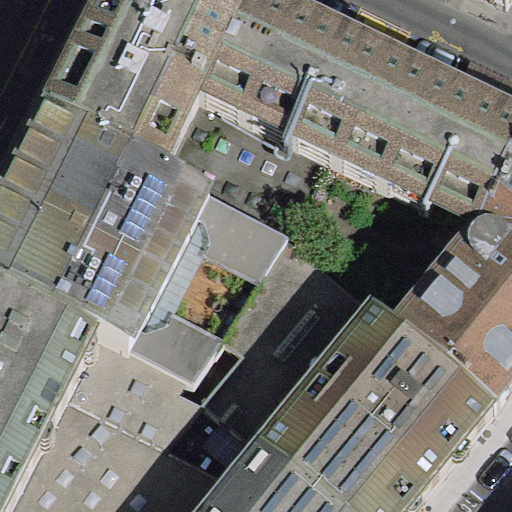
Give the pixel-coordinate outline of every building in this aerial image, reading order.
[(54,125),(164,185),(202,108),(434,221),(443,204),(492,226),(511,182),(511,125),(451,96),(332,39),(250,0),(116,0),(113,6),(54,125)] [(511,9),(511,0),(482,0),(510,13),(511,9)] [(0,294),(99,346),(132,362),(143,341),(200,227),(209,208),(164,185),(54,125),(14,203),(0,228),(0,294)] [(511,182),(492,226),(485,243),(400,340),(498,420),(511,402),(511,182)] [(289,249),(209,208),(200,227),(206,231),(214,254),(207,263),(248,281),(251,275),(268,284),(289,249)] [(264,464),(378,322),(289,249),(268,284),(225,350),(242,366),(205,416),(249,450),(264,464)] [(0,511),(14,511),(99,346),(0,294),(0,511)] [(378,322),(264,464),(320,511),(419,511),(458,466),(498,420),(400,340),(378,322)] [(148,344),(143,341),(132,362),(190,392),(196,396),(217,361),(209,355),(212,347),(173,328),(169,337),(148,344)] [(132,362),(99,346),(14,511),(224,511),(264,464),(249,450),(221,485),(169,459),(205,416),(180,404),(190,392),(132,362)] [(320,511),(264,464),(224,511),(320,511)]
